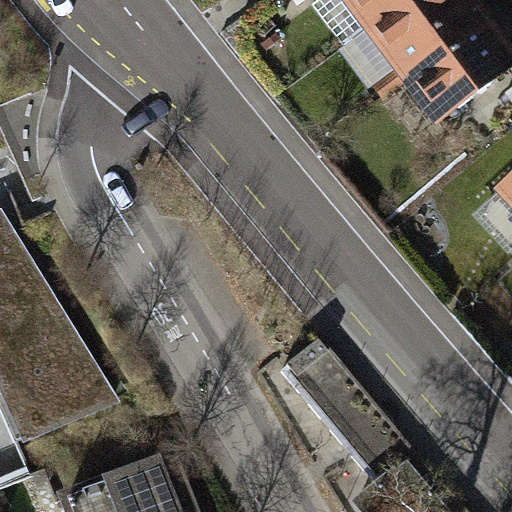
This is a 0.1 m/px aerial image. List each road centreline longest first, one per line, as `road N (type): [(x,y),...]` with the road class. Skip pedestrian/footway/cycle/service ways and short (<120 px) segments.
road 1 (tertiary): [(147,41),(511,456)]
road 2 (tertiary): [(301,511),(100,177),(100,129),(147,41)]
